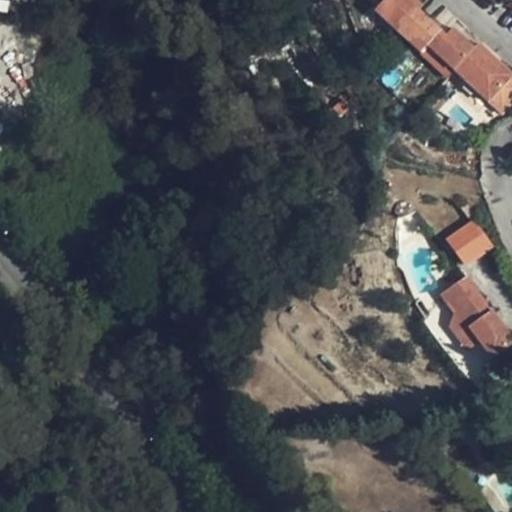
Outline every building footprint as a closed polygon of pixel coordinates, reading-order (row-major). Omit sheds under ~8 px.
[(381,0),(375,6),(408,37),(430,14),(415,0),(381,0)] [(453,67),(453,68),(474,45),(451,25),(446,30),(430,14),(408,37),(420,50),(428,42),(453,67)] [(474,45),(453,68),(489,102),(511,77),(511,73),(501,63),(495,67),(474,45)] [(511,77),(489,102),(503,116),(511,106),(511,77)] [(463,267),(487,248),(469,224),(444,243),(463,267)] [(429,293),(448,320),(458,332),(462,329),(473,344),(480,353),(504,336),(457,273),(429,293)] [(458,332),(448,320),(439,327),(458,353),(473,344),(462,329),(458,332)] [(456,430),(464,444),(483,434),(476,420),(456,430)]
